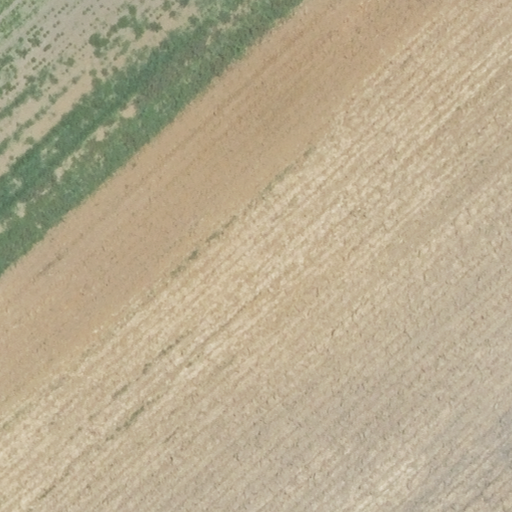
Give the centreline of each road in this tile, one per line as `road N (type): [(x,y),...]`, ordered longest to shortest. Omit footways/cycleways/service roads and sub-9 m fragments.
road 1 (unknown): [(0,267),(498,511)]
road 2 (unknown): [(0,428),(188,483),(438,484)]
